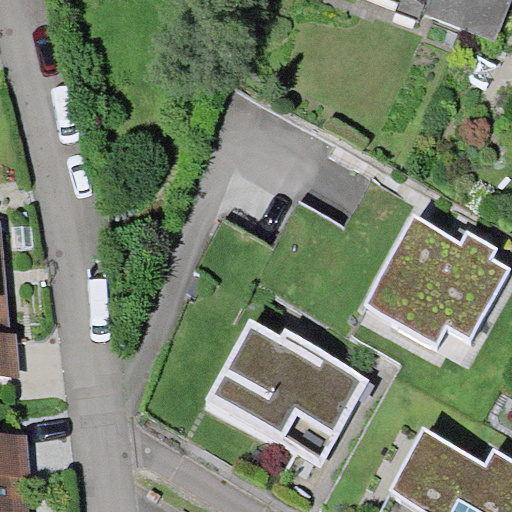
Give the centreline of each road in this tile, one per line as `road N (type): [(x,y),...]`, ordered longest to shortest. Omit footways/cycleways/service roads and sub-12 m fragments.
road 1 (residential): [(98,446),(10,0)]
road 2 (residential): [(98,446),(217,511)]
